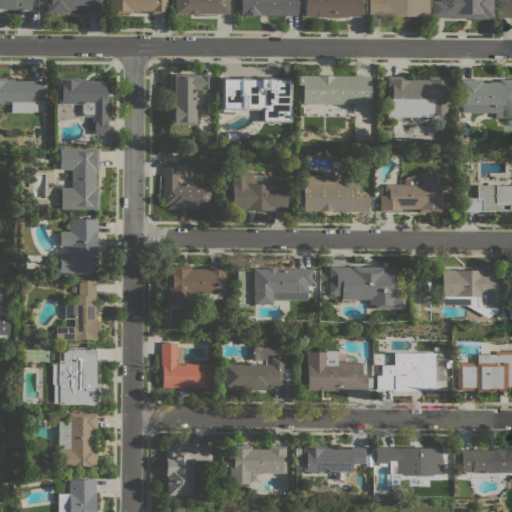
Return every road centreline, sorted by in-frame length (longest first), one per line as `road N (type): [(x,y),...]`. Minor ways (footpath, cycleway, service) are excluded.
road 1 (residential): [(0,43),(511,47)]
road 2 (residential): [(130,511),(133,45)]
road 3 (residential): [(130,415),(511,419)]
road 4 (residential): [(511,239),(132,236)]
